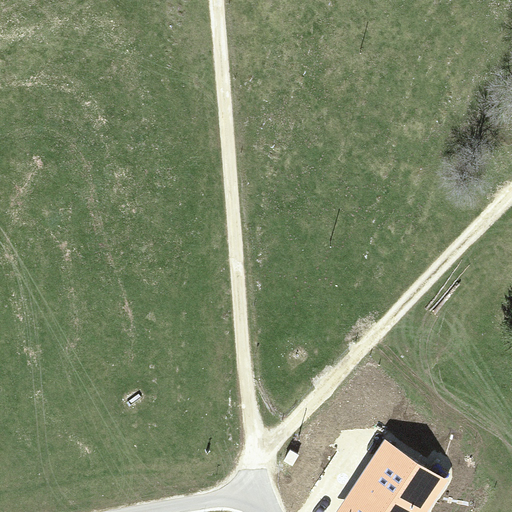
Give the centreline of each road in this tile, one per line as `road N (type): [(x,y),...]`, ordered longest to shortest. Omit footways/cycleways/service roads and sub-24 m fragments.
road 1 (track): [(264,460),(217,0)]
road 2 (track): [(264,460),(511,186)]
road 3 (unclassified): [(88,511),(241,492)]
